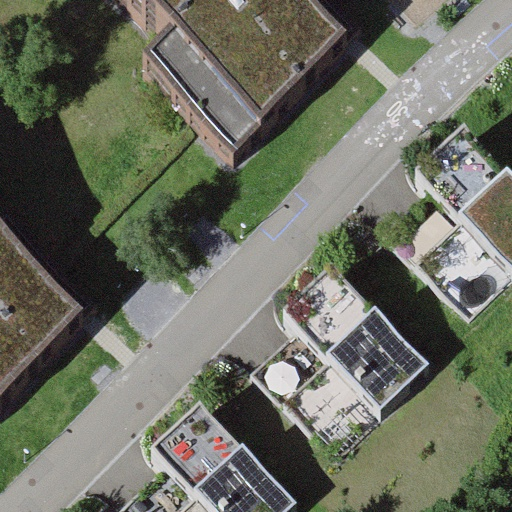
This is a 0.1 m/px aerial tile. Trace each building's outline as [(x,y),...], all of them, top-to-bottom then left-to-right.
[(294,0),(118,0),(169,52),(142,79),(224,164),(343,50),(294,0)] [(511,183),(468,140),(380,227),(478,326),(511,293),(511,183)] [(0,425),(93,333),(0,240),(0,425)] [(334,281),(247,372),(348,469),(435,378),(334,281)] [(291,511),(197,421),(110,510),(112,511),(291,511)]
